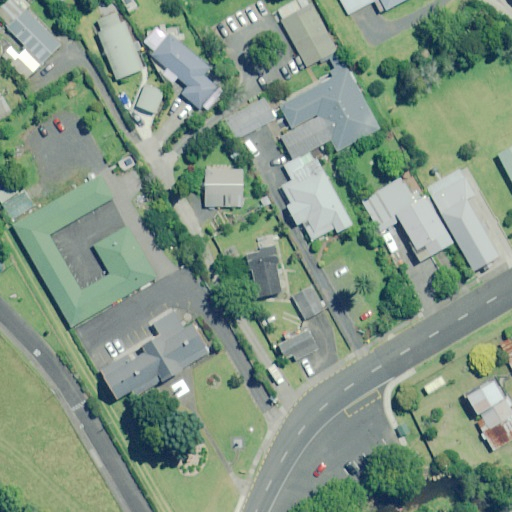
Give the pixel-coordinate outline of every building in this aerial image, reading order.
[(61,45),(16,0),(12,0),(0,12),(0,32),(13,45),(2,55),(27,80),(61,45)] [(341,0),(350,15),(377,0),(384,13),(407,0),(341,0)] [(308,67),(338,51),(312,5),(282,21),(308,67)] [(145,69),(119,11),(93,23),(119,80),(145,69)] [(183,94),(207,115),(225,94),(204,76),(210,69),(171,35),(153,55),(161,62),(189,87),(183,94)] [(375,124),(342,66),(275,104),(290,129),(281,133),(291,151),(320,135),(328,150),(375,124)] [(164,92),(146,87),(139,110),(157,116),(164,92)] [(276,120),(265,98),(226,118),(237,140),(276,120)] [(1,103),(0,102),(0,118),(11,112),(5,101),(1,103)] [(511,184),(511,150),(497,159),(511,184)] [(418,182),(469,269),(507,246),(456,160),(418,182)] [(347,219),(315,162),(276,184),(308,240),(347,219)] [(244,207),(244,170),(207,170),(206,207),(244,207)] [(12,225),(72,328),(159,278),(129,225),(95,245),(111,273),(81,291),(50,236),(115,198),(101,174),(12,225)] [(447,242),(420,192),(409,198),(396,175),(352,198),(371,235),(395,223),(414,259),(447,242)] [(0,185),(0,201),(0,202),(18,191),(13,183),(3,190),(0,185)] [(34,207),(25,192),(2,206),(11,221),(34,207)] [(260,253),(245,255),(249,274),(256,272),(260,298),(284,294),(275,247),(259,250),(260,253)] [(312,287),(293,298),(307,321),(325,310),(312,287)] [(129,352),(99,370),(118,401),(133,392),(135,396),(210,352),(193,323),(184,328),(175,312),(155,324),(161,334),(142,344),(146,351),(133,359),(129,352)] [(319,350),(308,330),(290,340),(288,335),(276,341),(290,366),(319,350)] [(511,338),(501,344),(511,366),(511,338)] [(495,383),(468,397),(477,414),(504,400),(495,383)] [(511,404),(511,403),(477,422),(493,452),(511,441),(511,404)] [(412,434),(405,422),(395,428),(402,439),(412,434)]
